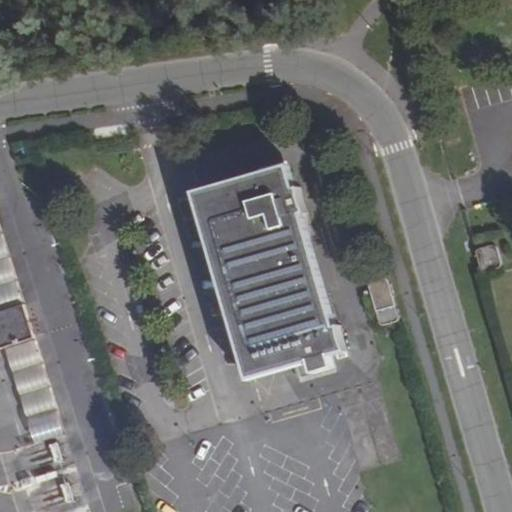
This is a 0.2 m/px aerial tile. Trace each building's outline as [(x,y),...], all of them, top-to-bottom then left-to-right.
[(201,193),(236,321),(323,308),(323,306),(327,304),(303,213),(309,211),(302,187),(296,188),(290,169),(201,193)] [(0,309),(25,302),(3,230),(0,230),(0,309)] [(504,268),(497,246),(476,252),(483,275),(504,268)] [(369,285),(373,301),(395,298),(390,279),(369,285)] [(401,323),(395,298),(373,301),(381,329),(401,323)] [(0,345),(6,343),(35,335),(25,302),(0,309),(0,345)] [(330,332),(323,308),(236,321),(253,379),(347,352),(341,329),(330,332)] [(9,353),(40,348),(35,335),(6,343),(9,353)] [(29,415),(57,407),(40,348),(9,353),(29,415)]
